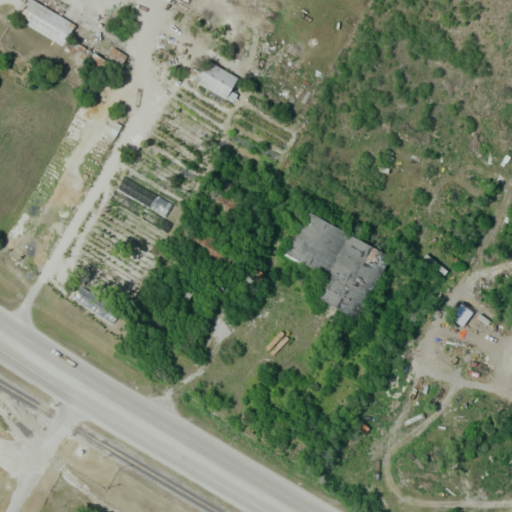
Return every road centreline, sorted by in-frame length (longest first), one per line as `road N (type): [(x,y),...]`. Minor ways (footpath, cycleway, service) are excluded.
road 1 (trunk): [(0,338),(291,511)]
road 2 (residential): [(15,511),(88,390)]
